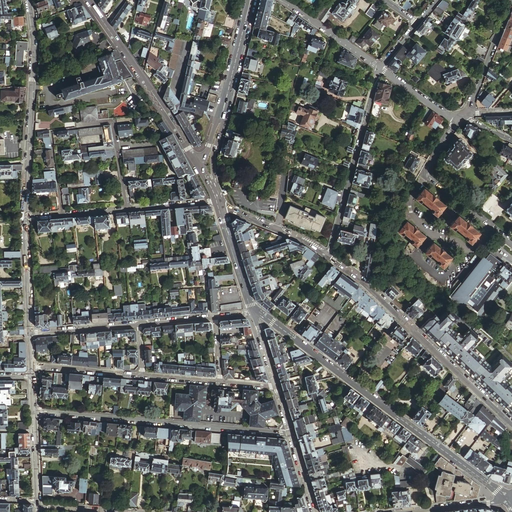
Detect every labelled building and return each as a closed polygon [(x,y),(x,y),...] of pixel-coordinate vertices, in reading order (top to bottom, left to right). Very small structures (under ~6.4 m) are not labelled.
[(54,0),(44,0),(36,3),(37,8),(39,7),(41,11),(51,8),(49,5),(56,3),(54,0)] [(101,0),(99,3),(104,10),(111,0),(101,0)] [(139,0),(137,11),(140,12),(141,10),(143,11),(144,5),(145,6),(146,0),(139,0)] [(201,0),(200,8),(198,18),(206,20),(207,20),(211,0),(201,0)] [(259,0),(257,11),(270,14),(273,0),(259,0)] [(357,0),(347,0),(345,4),(343,3),(341,3),(339,2),(332,12),(342,20),(345,17),(346,17),(347,16),(349,18),(350,18),(352,15),(352,14),(349,12),(352,9),(354,11),(356,11),(357,8),(357,7),(355,5),(355,4),(357,0)] [(412,4),(407,0),(402,7),(407,11),(412,4)] [(448,5),(441,0),(437,6),(444,10),(444,11),(448,5)] [(471,0),(463,14),(466,16),(469,12),(470,13),(472,9),(473,10),(479,0),(471,0)] [(133,5),(127,1),(112,22),(116,28),(133,5)] [(379,7),(373,3),(366,13),(372,17),(379,7)] [(92,18),(83,5),(76,7),(67,10),(72,25),(92,18)] [(319,18),(324,22),(332,9),(327,6),(322,12),(319,18)] [(444,10),(437,6),(433,10),(441,15),(444,10)] [(253,26),(260,28),(266,29),(268,23),(269,24),(270,21),(268,21),(270,14),(257,11),(253,26)] [(150,19),(151,15),(141,12),(140,16),(138,15),(136,21),(147,25),(149,19),(150,19)] [(377,20),(384,25),(387,27),(390,22),(391,23),(394,20),(390,18),(390,17),(390,16),(389,15),(388,15),(387,15),(383,12),(377,20)] [(297,16),(293,13),(286,23),(291,25),(297,16)] [(166,15),(162,14),(160,22),(158,27),(164,29),(167,15),(166,15)] [(23,16),(17,17),(13,17),(15,26),(23,25),(24,25),(23,16)] [(234,27),(237,18),(229,16),(227,25),(234,27)] [(310,33),(314,28),(298,17),(294,22),(295,22),(310,33)] [(206,20),(198,18),(194,35),(200,36),(202,28),(203,24),(205,24),(206,20)] [(459,20),(455,18),(452,22),(451,22),(444,32),(447,34),(449,36),(459,20)] [(425,19),(414,33),(420,37),(422,35),(421,34),(428,26),(429,26),(431,23),(429,22),(425,19)] [(380,30),(384,25),(377,20),(374,26),(380,30)] [(463,23),(459,20),(449,36),(454,39),(456,37),(457,37),(459,33),(463,27),(462,26),(464,24),(463,23)] [(46,28),(49,37),(58,34),(55,25),(46,28)] [(151,42),(154,33),(134,27),(130,43),(132,43),(132,41),(133,42),(135,35),(137,35),(136,37),(151,42)] [(356,44),(362,48),(366,42),(370,45),(371,44),(371,45),(372,45),(374,43),(374,42),(373,41),(379,34),(370,27),(361,40),(360,39),(356,44)] [(481,28),(478,33),(489,40),(494,33),(485,27),(483,30),(481,28)] [(276,45),(279,33),(266,29),(260,28),(257,37),(265,40),(265,42),(276,45)] [(511,40),(511,37),(511,30),(505,28),(502,36),(511,40)] [(85,43),(94,39),(91,29),(75,35),(77,39),(74,40),(72,45),(82,50),(85,44),(85,43)] [(175,42),(176,37),(157,32),(156,36),(161,38),(161,39),(166,41),(167,40),(175,42)] [(354,43),(358,38),(354,34),(350,40),(354,43)] [(200,36),(194,35),(193,41),(189,59),(194,60),(200,36)] [(454,39),(449,36),(447,39),(445,37),(436,50),(441,54),(444,51),(442,50),(443,48),(447,50),(448,50),(450,47),(450,46),(449,46),(451,44),(452,44),(455,39),(454,39)] [(509,45),(511,40),(502,36),(498,45),(498,46),(509,50),(511,46),(509,45)] [(182,39),(176,37),(175,42),(173,52),(180,53),(182,39)] [(305,49),(301,64),(304,65),(309,50),(315,53),(317,47),(323,49),(325,43),(312,37),(310,43),(310,45),(308,45),(306,49),(305,49)] [(105,49),(107,47),(111,44),(107,38),(101,43),(105,49)] [(28,55),(28,41),(16,41),(15,64),(24,64),(24,62),(24,55),(28,55)] [(409,51),(403,46),(395,56),(401,61),(406,55),(416,64),(426,52),(415,43),(409,51)] [(115,60),(120,58),(115,50),(112,52),(109,53),(107,47),(105,49),(102,51),(103,55),(98,57),(99,61),(100,65),(98,65),(99,66),(101,73),(102,73),(102,75),(101,75),(98,76),(96,77),(82,81),(81,76),(77,77),(79,83),(62,88),(63,92),(58,94),(59,97),(64,96),(65,99),(103,87),(104,88),(107,87),(108,86),(116,83),(116,84),(117,84),(117,85),(118,85),(119,85),(120,85),(120,84),(121,84),(121,83),(121,82),(121,81),(122,81),(123,79),(121,75),(120,75),(119,75),(115,60)] [(356,58),(343,49),(338,61),(353,68),(355,62),(356,58)] [(160,59),(151,52),(148,63),(158,70),(163,63),(162,62),(159,61),(160,59)] [(173,52),(172,57),(170,66),(177,68),(180,53),(173,52)] [(248,57),(249,54),(247,54),(243,67),(255,70),(257,60),(249,58),(248,57)] [(96,67),(97,67),(96,62),(98,62),(96,56),(81,67),(82,69),(83,73),(92,70),(92,68),(96,67)] [(389,67),(396,72),(401,66),(399,64),(401,61),(395,56),(388,64),(389,67)] [(120,58),(115,60),(119,75),(120,75),(121,75),(123,79),(133,76),(130,72),(125,64),(120,58)] [(194,60),(189,59),(187,66),(192,67),(193,63),(197,64),(199,61),(194,60)] [(468,74),(449,60),(447,63),(453,69),(443,74),(446,83),(468,74)] [(163,63),(158,70),(155,74),(165,83),(169,79),(166,75),(167,73),(165,71),(168,66),(163,63)] [(489,68),(485,77),(493,80),(498,75),(489,68)] [(328,74),(320,71),(317,78),(321,80),(323,76),(326,77),(328,74)] [(415,86),(421,79),(414,73),(408,81),(415,86)] [(190,77),(185,76),(182,89),(182,93),(188,94),(191,80),(190,80),(190,77)] [(345,81),(334,76),(332,81),(331,81),(330,81),(329,85),(331,86),(329,90),(341,95),(341,94),(342,95),(343,95),(343,94),(344,94),(345,94),(344,93),(345,92),(345,91),(345,92),(344,90),(344,89),(344,90),(343,89),(342,89),(345,81)] [(236,95),(239,96),(242,96),(245,97),(248,98),(249,95),(247,94),(251,79),(248,78),(241,77),(236,95)] [(374,100),(386,104),(391,85),(378,82),(374,100)] [(16,101),(17,101),(17,102),(19,103),(20,102),(22,102),(23,99),(24,95),(26,95),(26,86),(19,86),(15,86),(13,86),(13,88),(14,89),(15,89),(15,91),(2,90),(1,100),(6,100),(16,101)] [(171,107),(175,113),(178,112),(178,108),(180,102),(169,86),(164,98),(171,107)] [(479,97),(477,98),(477,99),(480,102),(488,93),(490,91),(487,88),(481,95),(479,97)] [(188,94),(182,93),(180,102),(178,108),(185,109),(191,110),(194,96),(192,95),(190,103),(185,102),(186,100),(186,101),(188,94)] [(209,93),(207,99),(209,100),(215,102),(217,95),(209,93)] [(480,102),(487,109),(488,109),(495,100),(492,97),(489,94),(488,94),(488,93),(480,102)] [(207,99),(194,96),(191,110),(190,112),(192,114),(194,115),(195,119),(202,117),(204,111),(206,111),(209,100),(207,99)] [(244,101),(245,97),(242,96),(241,101),(240,100),(237,111),(245,113),(247,102),(244,101)] [(386,104),(374,100),(371,111),(384,114),(386,104)] [(309,110),(292,104),(292,106),(291,111),(304,116),(300,125),(309,129),(311,125),(313,125),(315,119),(317,119),(318,115),(317,114),(317,113),(309,110)] [(64,112),(73,110),(72,105),(59,108),(49,110),(50,116),(64,112)] [(359,128),(364,109),(353,105),(350,114),(356,117),(355,122),(351,121),(350,125),(359,128)] [(82,121),(109,118),(108,110),(102,111),(102,113),(97,114),(97,106),(81,108),(82,121)] [(427,111),(421,121),(428,126),(430,125),(433,127),(443,133),(446,127),(439,123),(441,120),(441,118),(428,108),(426,110),(427,111)] [(187,116),(190,112),(191,110),(185,109),(184,112),(183,111),(176,115),(179,120),(185,116),(187,116)] [(192,114),(190,112),(187,116),(185,116),(179,120),(182,125),(189,121),(189,120),(191,119),(192,114)] [(135,116),(136,127),(139,126),(149,125),(148,119),(142,119),(141,115),(136,116),(135,116)] [(511,115),(498,116),(498,122),(497,125),(503,125),(503,124),(511,123),(511,122),(511,115)] [(166,136),(173,133),(161,117),(156,121),(166,136)] [(185,130),(192,126),(189,121),(182,125),(183,127),(185,130)] [(285,141),(290,143),(292,139),(296,131),(295,131),(297,126),(296,125),(293,124),(289,122),(288,127),(286,139),(285,141)] [(132,123),(118,125),(120,136),(133,134),(132,123)] [(464,132),(472,141),(474,141),(474,139),(473,138),(478,128),(467,123),(463,130),(465,130),(464,132)] [(185,130),(188,135),(195,131),(196,131),(193,125),(192,126),(185,130)] [(110,126),(102,126),(78,129),(79,136),(102,133),(104,144),(105,144),(105,145),(101,146),(100,145),(80,147),(80,150),(81,153),(101,151),(114,149),(113,145),(110,126)] [(227,128),(225,136),(230,137),(229,142),(227,141),(226,144),(223,143),(220,153),(235,157),(235,156),(237,157),(238,152),(241,152),(242,150),(242,149),(242,148),(241,148),(239,147),(243,135),(236,133),(236,131),(227,128)] [(79,141),(79,136),(78,129),(59,131),(57,133),(58,136),(64,136),(64,138),(69,137),(69,133),(76,132),(77,140),(77,141),(79,141)] [(203,140),(199,129),(196,131),(195,131),(201,142),(203,140)] [(48,150),(52,149),(49,130),(43,130),(43,131),(38,132),(39,137),(43,137),(44,142),(45,143),(46,149),(47,149),(48,150)] [(360,150),(368,153),(370,145),(370,144),(371,140),(372,139),(373,136),(372,136),(373,132),(366,130),(360,150)] [(201,142),(195,131),(188,135),(194,146),(201,142)] [(405,142),(409,144),(415,133),(411,131),(405,142)] [(170,158),(183,152),(173,133),(166,136),(160,139),(170,158)] [(454,146),(450,151),(449,149),(448,149),(445,152),(445,153),(446,154),(443,158),(444,161),(447,164),(449,164),(456,171),(468,159),(469,159),(469,160),(470,160),(471,159),(472,159),(472,158),(472,157),(472,156),(472,155),(472,154),(465,147),(467,145),(462,140),(461,139),(460,139),(459,139),(458,139),(457,140),(455,142),(454,143),(454,144),(454,145),(454,146)] [(511,151),(511,144),(509,143),(507,147),(504,145),(499,154),(509,159),(511,151)] [(158,154),(157,147),(133,149),(122,150),(123,158),(134,156),(158,154)] [(48,166),(54,165),(52,149),(48,150),(46,150),(46,153),(45,153),(46,158),(46,161),(47,161),(48,166)] [(368,153),(360,150),(356,165),(356,167),(367,170),(368,165),(365,165),(368,153)] [(101,155),(101,151),(81,153),(81,157),(82,160),(91,159),(91,157),(101,155)] [(414,169),(420,172),(423,167),(417,163),(419,160),(417,159),(419,155),(411,151),(409,155),(411,156),(404,168),(412,172),(414,169)] [(187,175),(194,174),(189,163),(183,152),(170,158),(179,176),(179,177),(183,176),(187,175)] [(81,158),(81,157),(81,153),(63,156),(63,160),(64,163),(68,162),(68,160),(81,158)] [(158,154),(134,156),(135,163),(163,160),(162,154),(158,154)] [(315,169),(318,159),(304,154),(300,164),(315,169)] [(134,156),(123,158),(124,164),(128,164),(130,178),(127,179),(127,181),(132,181),(138,180),(135,163),(134,156)] [(500,183),(507,175),(507,174),(495,163),(492,166),(492,168),(494,169),(500,175),(497,178),(497,179),(500,183)] [(17,170),(22,170),(22,164),(0,164),(0,177),(17,177),(17,170)] [(56,177),(54,167),(46,167),(46,176),(45,176),(44,178),(48,178),(51,177),(54,177),(56,177)] [(370,178),(371,172),(356,168),(352,183),(368,187),(370,178)] [(83,170),(83,172),(83,179),(84,185),(90,185),(90,177),(95,177),(96,184),(110,183),(109,177),(100,178),(99,170),(93,171),(92,169),(83,170)] [(493,181),(498,186),(500,184),(500,183),(497,179),(497,178),(500,175),(494,169),(488,175),(493,181)] [(281,172),(280,172),(274,171),(268,210),(275,211),(281,172)] [(200,184),(194,174),(187,175),(188,181),(190,180),(191,183),(189,184),(190,193),(194,191),(195,195),(193,196),(193,195),(191,195),(191,197),(193,197),(193,198),(204,197),(205,195),(200,184)] [(178,188),(179,190),(180,200),(184,199),(185,199),(185,197),(186,197),(183,176),(179,177),(179,176),(177,176),(178,181),(178,188)] [(51,182),(51,177),(48,178),(48,182),(49,191),(57,190),(56,181),(51,182)] [(163,184),(162,177),(153,178),(154,189),(157,189),(157,185),(163,184)] [(231,186),(241,188),(243,180),(238,179),(234,178),(233,181),(232,181),(231,186)] [(67,180),(68,187),(69,187),(84,185),(83,179),(67,180)] [(150,179),(138,180),(138,186),(148,185),(149,196),(153,196),(153,195),(150,179)] [(289,194),(296,196),(296,195),(302,197),(305,191),(307,192),(309,189),(292,182),(292,181),(288,180),(288,182),(291,184),(292,183),(293,184),(289,194)] [(488,185),(494,191),(498,186),(493,181),(492,181),(488,185)] [(49,191),(48,182),(33,183),(32,192),(37,192),(49,191)] [(88,187),(79,188),(79,194),(77,194),(78,202),(89,201),(88,193),(90,193),(91,192),(91,188),(90,187),(88,187)] [(435,196),(425,188),(418,196),(417,195),(416,196),(417,197),(415,200),(420,203),(422,201),(434,211),(432,213),(437,217),(446,205),(438,199),(435,196)] [(357,191),(350,189),(346,205),(352,208),(353,204),(354,205),(356,195),(357,191)] [(180,200),(179,190),(177,190),(175,190),(175,191),(172,192),(171,193),(171,200),(180,200)] [(360,193),(357,204),(366,207),(370,196),(360,193)] [(492,194),(480,208),(485,212),(497,198),(492,194)] [(62,195),(63,204),(71,203),(70,195),(62,195)] [(458,207),(458,206),(455,204),(454,205),(453,206),(452,205),(447,212),(453,217),(458,210),(456,209),(458,207)] [(343,215),(350,217),(352,208),(346,205),(343,215)] [(323,226),(326,216),(317,212),(315,216),(308,214),(308,213),(291,206),(286,218),(290,220),(291,219),(295,220),(294,222),(301,225),(302,224),(311,228),(312,225),(317,227),(317,228),(320,230),(322,226),(323,226)] [(184,207),(176,208),(177,223),(181,225),(186,225),(184,213),(184,207)] [(161,209),(161,214),(163,236),(170,235),(170,226),(169,209),(161,209)] [(132,224),(140,223),(139,217),(141,217),(140,211),(129,212),(130,219),(130,224),(131,228),(132,227),(132,224)] [(129,212),(116,213),(116,218),(117,224),(123,223),(123,225),(130,224),(130,219),(129,212)] [(186,225),(186,230),(192,230),(197,229),(197,227),(196,226),(192,226),(191,220),(192,220),(193,218),(193,216),(192,215),(191,215),(190,212),(184,213),(186,225)] [(94,215),(95,223),(95,228),(95,229),(99,228),(99,230),(100,230),(101,232),(105,232),(105,230),(106,230),(106,228),(110,227),(109,214),(94,215)] [(72,217),(73,223),(73,224),(95,223),(94,215),(72,217)] [(466,222),(459,216),(450,227),(454,231),(456,229),(468,238),(466,240),(471,244),(473,242),(474,243),(475,242),(474,241),(480,233),(470,224),(466,222)] [(72,217),(64,218),(64,226),(68,226),(68,224),(73,223),(72,217)] [(50,219),(52,231),(57,230),(57,227),(60,227),(60,228),(61,228),(63,228),(63,227),(64,226),(64,218),(50,219)] [(232,222),(235,233),(240,228),(241,230),(243,229),(244,230),(250,224),(236,218),(232,222)] [(37,220),(38,232),(52,231),(50,219),(37,220)] [(412,243),(416,247),(418,245),(419,246),(421,245),(419,244),(425,236),(417,230),(414,227),(407,221),(398,232),(403,236),(404,234),(413,241),(412,243)] [(177,223),(177,226),(178,234),(187,233),(186,230),(186,225),(181,225),(177,223)] [(374,238),(377,224),(371,223),(369,233),(362,231),(363,227),(355,225),(352,232),(364,235),(374,238)] [(170,235),(171,242),(175,241),(174,234),(178,234),(177,226),(170,226),(170,235)] [(235,233),(238,242),(252,239),(251,234),(249,235),(248,231),(242,234),(241,230),(240,228),(235,233)] [(352,232),(340,229),(337,240),(352,245),(355,235),(358,235),(357,237),(363,238),(364,235),(352,232)] [(186,230),(187,233),(188,245),(192,244),(192,242),(196,241),(195,233),(192,233),(192,230),(186,230)] [(277,234),(273,233),(269,234),(269,235),(268,238),(269,243),(274,242),(277,234)] [(241,253),(252,249),(257,248),(254,238),(252,239),(238,242),(241,253)] [(139,240),(132,240),(133,243),(134,243),(134,248),(148,247),(147,242),(146,242),(146,239),(143,239),(142,240),(139,240)] [(280,249),(288,247),(286,239),(278,241),(280,249)] [(305,246),(287,239),(286,239),(288,247),(289,250),(294,249),(295,249),(295,250),(301,252),(304,254),(303,255),(309,259),(314,253),(305,246)] [(278,241),(271,243),(274,251),(280,249),(278,241)] [(410,242),(406,248),(412,253),(416,247),(412,243),(410,242)] [(266,253),(274,251),(271,243),(264,246),(266,252),(266,253)] [(440,249),(433,243),(427,250),(426,249),(424,250),(426,251),(424,253),(429,257),(431,255),(439,262),(438,264),(443,269),(445,267),(446,268),(447,266),(446,265),(452,258),(444,252),(440,249)] [(190,259),(194,259),(199,259),(198,254),(199,254),(198,252),(204,252),(204,254),(202,255),(203,258),(207,258),(211,257),(210,247),(204,248),(204,249),(198,249),(198,245),(197,245),(197,244),(192,244),(188,245),(189,255),(190,259)] [(368,277),(373,248),(371,247),(371,250),(368,250),(365,263),(363,264),(362,273),(368,277)] [(241,253),(243,259),(250,256),(249,254),(253,252),(252,249),(241,253)] [(318,256),(314,253),(309,259),(305,264),(296,275),(303,280),(312,269),(309,267),(318,256)] [(502,263),(490,253),(485,259),(483,258),(457,290),(452,297),(462,305),(468,298),(488,273),(489,274),(491,276),(493,278),(494,276),(492,274),(494,273),(495,271),(498,268),(497,268),(502,263)] [(258,261),(258,260),(256,255),(250,256),(243,259),(244,265),(252,263),(252,262),(258,261)] [(165,258),(151,259),(151,260),(151,263),(150,263),(150,269),(169,268),(169,261),(165,262),(165,258)] [(203,264),(202,258),(199,259),(194,259),(194,265),(195,264),(196,268),(196,269),(197,269),(198,270),(200,269),(203,268),(203,266),(203,264)] [(292,269),(305,264),(303,259),(300,260),(298,261),(297,259),(297,258),(295,259),(296,262),(290,264),(292,269)] [(444,287),(408,258),(404,264),(439,292),(444,287)] [(190,259),(188,260),(188,265),(191,265),(192,269),(196,268),(195,264),(194,265),(194,259),(190,259)] [(169,261),(169,268),(169,270),(180,269),(180,266),(188,265),(188,260),(181,260),(172,261),(169,261)] [(246,271),(254,269),(253,266),(259,264),(258,261),(252,262),(252,263),(244,265),(246,271)] [(498,268),(495,271),(494,273),(497,277),(495,279),(502,285),(504,285),(506,283),(507,283),(511,277),(511,269),(507,266),(506,265),(507,265),(507,264),(504,262),(503,263),(502,262),(502,263),(497,268),(498,268)] [(296,275),(305,264),(292,269),(296,275)] [(51,273),(58,272),(57,268),(57,266),(39,267),(40,274),(51,273)] [(341,273),(331,266),(317,283),(320,286),(323,282),(325,283),(328,279),(330,276),(332,278),(335,281),(341,273)] [(248,277),(256,275),(258,274),(257,273),(255,274),(254,269),(246,271),(248,277)] [(72,277),(88,276),(87,270),(79,271),(73,271),(70,271),(69,271),(67,272),(69,279),(69,281),(69,282),(73,282),(72,277)] [(66,279),(69,279),(67,272),(66,272),(62,272),(58,272),(51,273),(53,286),(56,286),(55,279),(61,278),(62,280),(63,281),(66,281),(66,280),(66,279)] [(341,273),(335,281),(327,292),(322,299),(339,312),(350,297),(359,286),(358,285),(341,273)] [(468,299),(473,303),(493,278),(491,276),(489,274),(488,273),(468,298),(468,299)] [(250,284),(261,280),(269,277),(268,274),(257,278),(256,275),(248,277),(250,284)] [(250,284),(252,290),(259,287),(263,286),(263,285),(261,280),(250,284)] [(504,290),(493,282),(473,309),(481,314),(497,293),(500,295),(504,290)] [(290,284),(284,286),(284,287),(283,289),(282,288),(280,288),(273,298),(276,301),(280,296),(290,284)] [(399,292),(391,284),(384,292),(392,300),(399,292)] [(252,290),(254,295),(261,293),(261,292),(265,291),(263,286),(259,287),(252,290)] [(365,291),(359,286),(350,297),(356,302),(365,291)] [(211,312),(217,311),(216,300),(219,299),(218,290),(221,290),(221,287),(215,288),(209,288),(211,312)] [(446,290),(444,288),(438,296),(442,299),(445,294),(446,290)] [(259,303),(265,297),(273,289),(271,290),(261,293),(254,295),(255,300),(259,303)] [(178,290),(171,290),(170,290),(171,298),(171,299),(172,299),(175,299),(175,295),(179,294),(178,290)] [(356,302),(354,305),(356,306),(357,304),(363,308),(371,297),(365,291),(356,302)] [(280,296),(276,301),(274,304),(290,317),(299,306),(301,304),(299,303),(298,304),(297,303),(295,305),(287,298),(286,300),(280,296)] [(269,310),(274,304),(265,297),(259,303),(269,310)] [(371,297),(363,308),(360,311),(361,312),(361,313),(366,317),(368,314),(377,303),(371,297)] [(423,304),(418,298),(412,304),(409,308),(408,307),(406,309),(407,310),(405,312),(412,319),(414,316),(416,318),(418,317),(422,313),(422,311),(420,309),(423,304)] [(199,313),(198,308),(195,308),(195,306),(194,306),(194,300),(189,300),(189,306),(190,314),(199,313)] [(172,315),(171,308),(171,305),(171,304),(171,302),(168,302),(169,307),(161,308),(162,316),(172,315)] [(221,311),(242,309),(242,303),(221,305),(221,311)] [(377,303),(368,314),(371,317),(370,317),(370,319),(371,320),(373,320),(374,320),(376,322),(385,311),(377,303)] [(124,320),(132,319),(130,304),(123,305),(124,309),(124,320)] [(139,318),(138,307),(137,304),(130,304),(132,319),(139,318)] [(162,316),(161,308),(155,308),(155,304),(153,304),(153,306),(154,317),(162,316)] [(181,315),(190,314),(189,306),(183,307),(183,305),(180,305),(180,307),(181,315)] [(154,317),(153,306),(150,306),(150,310),(146,310),(146,318),(154,317)] [(309,314),(299,306),(290,317),(295,321),(296,320),(299,323),(301,319),(302,320),(303,318),(305,319),(309,314)] [(49,327),(49,323),(47,323),(47,322),(46,322),(45,317),(44,317),(44,314),(40,315),(39,307),(35,307),(35,326),(37,328),(49,327)] [(73,316),(73,322),(73,324),(81,324),(81,316),(82,316),(81,314),(80,314),(80,316),(76,316),(75,307),(72,308),(73,316)] [(139,318),(146,318),(146,310),(141,310),(141,307),(138,307),(139,318)] [(181,315),(180,307),(177,307),(171,308),(172,315),(181,315)] [(108,321),(116,321),(116,313),(110,314),(110,310),(110,308),(107,308),(108,311),(108,313),(108,314),(108,321)] [(116,321),(124,320),(124,309),(121,309),(121,313),(116,313),(116,321)] [(92,323),(100,322),(99,314),(99,310),(93,311),(93,314),(92,314),(92,323)] [(81,314),(82,316),(81,316),(81,324),(89,323),(88,311),(81,312),(81,314)] [(393,319),(385,311),(376,322),(375,324),(380,326),(381,326),(383,326),(386,328),(393,319)] [(100,322),(108,321),(108,314),(108,313),(99,314),(100,322)] [(509,412),(511,408),(511,386),(508,383),(511,378),(511,362),(502,354),(490,367),(483,362),(485,358),(472,347),(477,339),(469,332),(460,338),(448,328),(457,319),(449,313),(439,325),(433,322),(429,322),(423,330),(509,412)] [(219,323),(220,328),(242,326),(250,325),(248,320),(246,318),(221,321),(219,323)] [(393,319),(386,328),(386,329),(389,332),(388,334),(400,343),(404,346),(411,336),(393,319)] [(306,320),(297,332),(314,345),(323,333),(320,331),(323,326),(318,323),(316,326),(310,322),(309,322),(306,320)] [(210,322),(192,323),(193,331),(196,330),(196,331),(201,330),(201,331),(204,331),(204,330),(209,330),(209,329),(212,329),(212,324),(210,322)] [(176,325),(163,326),(164,332),(171,332),(172,338),(177,338),(176,332),(176,325)] [(252,333),(250,325),(242,326),(245,335),(252,333)] [(159,326),(151,327),(152,333),(152,336),(160,336),(159,326)] [(268,339),(275,337),(273,332),(274,331),(269,327),(264,329),(268,339)] [(326,328),(323,333),(314,345),(324,352),(334,339),(331,337),(332,337),(332,335),(329,332),(330,331),(326,328)] [(98,343),(98,332),(85,333),(86,344),(98,343)] [(334,339),(324,352),(334,360),(344,347),(338,342),(341,338),(342,335),(339,333),(334,339)] [(36,339),(36,351),(41,351),(41,352),(47,351),(47,346),(53,345),(53,342),(60,342),(59,335),(53,336),(37,337),(36,339)] [(270,347),(277,344),(275,339),(280,336),(279,335),(275,337),(268,339),(270,347)] [(275,339),(277,344),(288,341),(280,336),(275,339)] [(422,346),(411,336),(404,346),(416,355),(422,346)] [(376,342),(370,338),(365,345),(371,349),(376,342)] [(243,349),(252,349),(258,349),(255,339),(249,341),(251,345),(238,345),(238,349),(243,349)] [(273,357),(281,354),(283,354),(286,353),(284,347),(283,345),(290,343),(288,341),(277,344),(270,347),(273,357)] [(14,357),(14,360),(26,360),(25,356),(25,347),(25,342),(18,342),(18,357),(15,357),(14,357)] [(348,349),(344,346),(344,347),(334,360),(345,369),(353,358),(346,353),(348,349)] [(138,363),(137,349),(128,349),(123,349),(122,349),(122,356),(123,356),(123,355),(127,355),(128,356),(133,356),(134,363),(138,363)] [(145,349),(145,362),(152,361),(156,361),(155,357),(152,357),(151,353),(152,352),(154,352),(154,351),(153,351),(151,351),(151,349),(145,349)] [(258,349),(252,349),(243,349),(246,359),(249,359),(255,359),(261,357),(258,349)] [(294,359),(295,359),(306,355),(298,349),(291,351),(294,359)] [(425,349),(420,355),(425,360),(421,365),(434,377),(437,373),(442,379),(448,371),(425,349)] [(88,365),(88,361),(87,352),(84,352),(85,351),(81,351),(81,352),(79,352),(79,356),(72,355),(71,364),(88,365)] [(71,364),(72,355),(72,353),(67,352),(66,355),(65,355),(65,353),(63,353),(63,355),(58,354),(57,356),(53,355),(52,362),(71,364)] [(275,364),(283,362),(291,360),(290,357),(282,360),(281,354),(273,357),(275,364)] [(311,359),(306,355),(295,359),(297,364),(304,362),(305,364),(310,363),(310,360),(312,360),(311,359)] [(251,363),(253,368),(263,365),(261,357),(255,359),(249,359),(246,359),(246,362),(247,363),(251,363)] [(223,359),(222,359),(223,370),(224,376),(225,378),(234,378),(234,374),(234,370),(227,369),(226,359),(223,359)] [(14,363),(13,363),(12,362),(11,362),(11,360),(7,360),(7,363),(0,363),(0,370),(14,370),(14,363)] [(24,370),(26,369),(26,364),(26,360),(14,360),(13,363),(14,363),(14,370),(24,370)] [(162,372),(162,364),(162,361),(159,361),(156,361),(155,362),(154,371),(162,372)] [(285,368),(283,362),(275,364),(277,371),(285,368)] [(317,372),(320,369),(322,367),(315,362),(311,366),(315,368),(314,370),(317,372)] [(162,372),(170,373),(170,364),(162,364),(162,372)] [(170,373),(179,374),(179,365),(170,364),(170,373)] [(253,368),(255,375),(265,371),(263,365),(253,368)] [(265,371),(255,375),(257,381),(266,381),(268,379),(265,371)] [(53,386),(52,397),(58,397),(58,396),(60,396),(61,387),(62,373),(57,373),(56,386),(53,386)] [(90,376),(69,374),(69,380),(68,386),(89,388),(90,376)] [(301,376),(301,374),(300,374),(300,375),(299,375),(298,374),(288,377),(287,374),(279,376),(281,382),(289,380),(299,377),(300,377),(300,376),(301,376)] [(437,386),(446,392),(448,389),(452,384),(456,379),(452,374),(445,383),(441,380),(437,386)] [(303,384),(315,381),(313,375),(307,376),(301,377),(301,379),(303,384)] [(42,387),(48,386),(50,386),(53,386),(53,383),(51,383),(52,377),(42,376),(42,381),(42,387)] [(94,376),(90,376),(89,388),(88,392),(95,393),(95,394),(101,394),(101,384),(93,384),(94,382),(93,382),(94,376)] [(121,379),(103,377),(103,381),(103,386),(109,387),(109,385),(120,386),(121,379)] [(384,381),(380,378),(372,389),(376,392),(381,385),(383,387),(386,382),(384,381)] [(121,379),(120,386),(120,387),(120,392),(137,393),(138,380),(133,380),(133,382),(134,382),(134,386),(128,386),(129,379),(126,379),(121,379)] [(151,381),(138,380),(137,393),(142,393),(142,394),(145,394),(145,395),(149,396),(149,395),(150,395),(150,389),(151,381)] [(283,389),(292,386),(298,385),(297,381),(290,383),(289,380),(281,382),(283,389)] [(167,383),(151,381),(150,389),(153,390),(153,393),(166,394),(167,383)] [(313,392),(316,391),(317,391),(315,381),(303,384),(306,393),(313,392)] [(0,385),(0,404),(1,404),(6,404),(10,404),(10,401),(3,401),(3,392),(9,391),(9,388),(9,387),(9,385),(0,385)] [(249,425),(263,427),(264,417),(278,413),(274,400),(260,404),(256,400),(257,391),(244,389),(243,394),(238,394),(238,392),(234,391),(234,389),(223,388),(223,391),(213,390),(212,397),(207,399),(205,399),(206,386),(194,385),(194,387),(191,387),(190,395),(178,394),(177,399),(175,399),(175,405),(177,405),(177,409),(185,410),(184,417),(187,418),(187,420),(194,421),(194,419),(199,419),(201,406),(204,403),(204,402),(207,403),(212,400),(215,400),(214,409),(220,410),(229,411),(237,404),(242,404),(250,414),(249,425)] [(349,388),(346,385),(341,391),(342,392),(340,394),(343,396),(349,388)] [(46,398),(46,396),(52,397),(53,386),(50,386),(50,389),(48,389),(48,386),(42,387),(38,387),(38,397),(40,397),(46,398)] [(286,399),(295,396),(292,386),(283,389),(286,399)] [(61,387),(60,396),(61,397),(67,398),(68,387),(61,387)] [(361,396),(349,388),(343,396),(351,403),(350,404),(351,405),(350,407),(352,408),(354,405),(361,396)] [(318,398),(323,396),(325,396),(323,389),(317,391),(316,391),(318,398)] [(445,393),(438,402),(449,411),(456,401),(445,393)] [(476,398),(472,394),(467,401),(465,404),(469,407),(471,405),(476,398)] [(289,408),(299,405),(297,396),(295,396),(286,399),(289,408)] [(319,401),(322,409),(322,411),(330,408),(330,405),(330,404),(329,403),(328,403),(327,403),(325,403),(323,396),(318,398),(319,399),(319,401)] [(370,403),(361,396),(354,405),(361,410),(356,417),(358,419),(363,412),(370,403)] [(483,404),(476,398),(471,405),(476,409),(476,410),(477,411),(483,404)] [(467,410),(456,401),(449,411),(460,419),(467,410)] [(292,420),(298,418),(297,415),(300,414),(300,413),(300,411),(299,410),(307,407),(306,403),(299,405),(289,408),(292,420)] [(370,403),(363,412),(366,415),(368,417),(367,418),(367,419),(369,421),(370,420),(371,419),(379,425),(376,429),(381,432),(383,430),(391,419),(388,417),(373,405),(373,406),(370,404),(370,403)] [(483,404),(477,411),(475,415),(475,414),(478,417),(479,416),(482,419),(482,420),(485,422),(488,424),(489,423),(495,415),(483,404)] [(421,426),(431,413),(427,410),(422,406),(412,419),(421,426)] [(468,409),(467,410),(460,419),(467,424),(475,415),(468,409)] [(295,428),(312,423),(316,422),(314,416),(315,415),(314,413),(298,418),(292,420),(295,428)] [(475,415),(467,424),(478,432),(485,423),(485,422),(482,420),(482,419),(479,416),(478,417),(475,414),(475,415)] [(500,420),(495,415),(489,423),(494,428),(500,420)] [(346,416),(343,420),(340,424),(349,431),(355,423),(346,416)] [(62,419),(44,417),(43,428),(53,429),(53,430),(56,430),(57,429),(57,433),(61,434),(62,419)] [(391,419),(383,430),(393,438),(394,436),(401,427),(400,426),(400,425),(393,420),(392,420),(391,419)] [(78,431),(82,432),(83,421),(79,420),(79,423),(71,422),(71,426),(67,425),(67,431),(78,432),(78,431)] [(505,425),(500,420),(494,428),(499,433),(505,425)] [(83,421),(82,432),(82,433),(84,433),(84,431),(91,431),(91,430),(91,428),(95,428),(96,422),(83,421)] [(107,429),(107,434),(117,435),(118,424),(104,423),(103,429),(107,429)] [(297,436),(309,432),(314,431),(312,423),(295,428),(297,436)] [(329,433),(341,429),(340,424),(339,423),(336,424),(328,427),(329,433)] [(118,424),(117,435),(123,436),(122,438),(130,439),(131,431),(131,425),(118,424)] [(140,426),(138,435),(143,435),(143,436),(150,437),(151,438),(155,438),(156,437),(157,427),(140,426)] [(171,428),(157,427),(156,437),(166,438),(164,449),(168,450),(171,428)] [(401,427),(394,436),(403,443),(401,445),(403,446),(411,434),(410,433),(403,428),(401,427)] [(171,428),(168,450),(172,450),(173,440),(178,441),(179,429),(171,428)] [(192,430),(179,429),(178,441),(183,441),(184,436),(191,436),(192,430)] [(211,432),(192,430),(191,436),(191,437),(195,438),(194,441),(210,443),(211,433),(211,432)] [(494,440),(484,430),(480,435),(488,442),(489,441),(492,443),(494,440)] [(309,432),(297,436),(299,443),(311,439),(309,432)] [(30,439),(29,433),(19,433),(20,447),(30,446),(30,439)] [(211,433),(210,443),(218,444),(219,433),(211,433)] [(286,441),(284,439),(227,434),(228,450),(274,454),(276,454),(278,461),(276,461),(281,477),(281,483),(284,484),(300,486),(286,441)] [(412,434),(411,434),(403,446),(402,447),(410,453),(420,440),(412,434)] [(299,443),(303,454),(315,450),(312,441),(314,441),(313,439),(311,439),(299,443)] [(408,455),(412,458),(414,455),(418,458),(420,454),(421,455),(423,455),(424,455),(425,455),(425,454),(426,453),(426,452),(425,450),(424,450),(427,446),(420,440),(410,453),(408,455)] [(56,444),(50,444),(40,444),(41,455),(42,455),(44,455),(45,455),(53,455),(54,455),(58,455),(64,455),(65,447),(71,447),(71,445),(60,445),(56,444)] [(477,454),(470,448),(463,457),(475,466),(483,454),(479,451),(477,454)] [(126,466),(130,467),(131,460),(135,460),(135,456),(136,455),(136,451),(132,451),(123,450),(117,449),(116,455),(116,456),(114,456),(114,457),(110,456),(109,466),(119,468),(118,469),(119,469),(120,470),(121,469),(121,466),(126,467),(126,466)] [(303,454),(305,460),(317,456),(316,454),(315,450),(303,454)] [(157,454),(154,453),(153,459),(152,463),(151,471),(157,472),(157,471),(157,469),(160,470),(166,471),(166,470),(167,463),(168,460),(157,458),(157,454)] [(400,456),(397,454),(393,459),(390,462),(391,462),(401,465),(404,461),(399,458),(400,456)] [(488,458),(483,454),(475,466),(486,475),(493,465),(486,460),(488,458)] [(423,474),(428,467),(427,467),(425,467),(423,466),(412,458),(408,455),(404,460),(423,474)] [(134,467),(134,468),(143,470),(143,473),(148,474),(148,471),(151,471),(152,463),(146,462),(146,461),(139,460),(140,457),(135,456),(135,460),(134,467)] [(305,460),(307,467),(319,463),(318,460),(317,456),(305,460)] [(445,501),(447,495),(448,491),(446,491),(447,486),(449,487),(451,478),(453,479),(454,474),(460,476),(461,474),(462,472),(458,469),(455,468),(455,467),(440,456),(436,462),(433,464),(441,471),(440,475),(438,474),(434,488),(436,488),(435,493),(436,502),(445,501)] [(0,461),(11,461),(11,468),(18,468),(17,457),(11,457),(0,457),(0,461)] [(199,460),(189,458),(183,457),(182,464),(198,467),(199,460)] [(493,465),(486,475),(492,479),(502,481),(508,460),(498,458),(498,459),(493,465)] [(210,462),(199,460),(198,467),(209,470),(210,462)] [(511,460),(508,460),(502,481),(509,483),(511,473),(511,460)] [(182,465),(167,463),(166,470),(175,472),(174,475),(175,475),(180,476),(181,475),(182,469),(182,465)] [(307,467),(309,473),(321,469),(329,467),(328,464),(320,466),(319,463),(307,467)] [(346,479),(356,476),(353,467),(348,468),(332,473),(334,477),(346,473),(346,474),(345,474),(346,479)] [(4,480),(13,480),(18,480),(18,468),(11,468),(7,469),(7,474),(12,474),(12,477),(4,477),(4,480)] [(309,473),(311,480),(323,476),(321,469),(309,473)] [(227,475),(227,471),(222,471),(221,474),(209,472),(208,482),(212,482),(213,479),(220,479),(219,484),(224,485),(225,477),(224,476),(224,474),(227,475)] [(382,486),(381,473),(369,475),(370,488),(372,488),(372,487),(380,486),(382,486)] [(242,484),(242,483),(242,478),(227,476),(227,475),(224,474),(224,476),(225,477),(224,485),(235,486),(235,483),(242,484)] [(480,486),(465,474),(464,475),(463,481),(459,480),(459,481),(456,491),(454,500),(477,498),(480,486)] [(370,488),(369,475),(356,476),(357,489),(357,490),(359,490),(359,489),(368,488),(368,489),(370,489),(370,488)] [(42,476),(42,494),(52,494),(53,476),(42,476)] [(75,477),(53,476),(53,482),(55,483),(55,486),(55,491),(56,491),(56,492),(61,492),(61,491),(71,492),(71,486),(74,486),(74,481),(75,481),(75,477)] [(314,489),(325,486),(326,486),(323,476),(311,480),(314,489)] [(344,486),(345,489),(345,490),(347,490),(355,490),(355,489),(357,489),(356,476),(346,479),(344,480),(344,486)] [(256,480),(242,478),(242,483),(248,483),(247,486),(244,486),(243,497),(255,499),(256,480)] [(456,491),(459,481),(457,480),(456,482),(452,481),(453,479),(451,478),(449,487),(447,486),(446,491),(448,491),(447,495),(449,495),(451,489),(450,489),(451,485),(455,486),(454,490),(456,491)] [(0,487),(1,488),(5,488),(5,486),(2,486),(2,483),(9,483),(9,488),(19,488),(18,480),(13,480),(4,480),(0,479),(0,487)] [(400,484),(400,488),(415,486),(414,479),(400,481),(400,484)] [(256,480),(255,499),(263,499),(263,500),(264,502),(265,502),(266,501),(267,499),(268,488),(260,487),(259,485),(261,483),(261,481),(256,480)] [(314,489),(316,498),(325,495),(324,491),(328,490),(327,488),(326,487),(325,486),(314,489)] [(9,488),(10,492),(5,492),(5,496),(19,496),(19,488),(9,488)] [(402,506),(411,505),(409,490),(403,491),(403,488),(400,489),(401,491),(402,506)] [(345,490),(345,489),(341,490),(336,492),(338,500),(345,498),(345,490)] [(402,506),(401,491),(392,493),(392,498),(391,498),(391,501),(389,501),(390,508),(402,506)] [(89,503),(98,503),(98,494),(90,493),(89,503)] [(130,493),(128,506),(136,506),(138,494),(130,493)] [(178,493),(177,500),(192,502),(192,495),(178,493)] [(337,511),(337,503),(335,503),(334,504),(335,507),(333,507),(329,494),(325,495),(316,498),(320,511),(337,511)] [(295,507),(298,507),(300,507),(306,506),(305,502),(303,495),(297,497),(299,503),(294,505),(295,507)] [(197,511),(204,511),(205,505),(206,496),(202,496),(201,508),(197,508),(197,511)] [(221,511),(238,511),(239,507),(240,501),(232,500),(232,505),(228,504),(228,506),(222,505),(221,511)] [(0,502),(0,511),(9,511),(9,503),(0,502)] [(31,503),(23,503),(23,509),(15,509),(14,511),(33,511),(33,509),(33,505),(31,503)]
